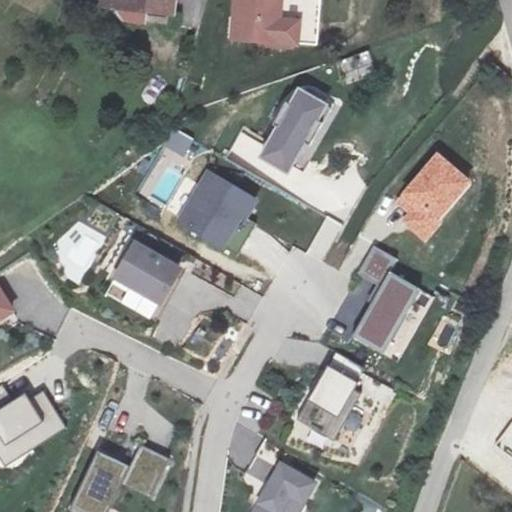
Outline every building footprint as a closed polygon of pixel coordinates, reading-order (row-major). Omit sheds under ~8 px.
[(112,0),(111,14),(170,21),(172,0),(112,0)] [(287,0),(243,0),(240,34),(283,38),(287,0)] [(343,85),(377,74),(370,51),(336,62),(343,85)] [(505,97),(511,95),(511,70),(500,73),(505,97)] [(329,108),(294,89),(255,158),(289,178),(329,108)] [(178,166),(194,140),(177,130),(139,194),(165,210),(187,172),(178,166)] [(394,202),(408,213),(401,222),(426,242),(476,179),(437,149),(394,202)] [(256,202),(206,171),(174,222),(223,252),(240,220),(246,224),(256,202)] [(93,201),(83,222),(108,233),(118,212),(93,201)] [(51,273),(84,286),(105,234),(73,221),(51,273)] [(182,270),(133,242),(111,281),(159,309),(182,270)] [(414,305),(423,287),(392,270),(399,258),(375,245),(358,274),(381,287),(353,337),(398,362),(426,312),(414,305)] [(0,316),(13,309),(0,287),(0,316)] [(362,369),(335,353),(328,364),(324,363),(303,399),(307,401),(296,421),(330,441),(358,393),(350,389),(362,369)] [(23,388),(9,397),(2,386),(0,387),(0,460),(3,465),(66,426),(42,388),(28,397),(23,388)] [(166,458),(105,430),(68,510),(73,511),(105,511),(119,483),(148,496),(166,458)] [(281,460),(252,511),(301,511),(320,480),(281,460)]
